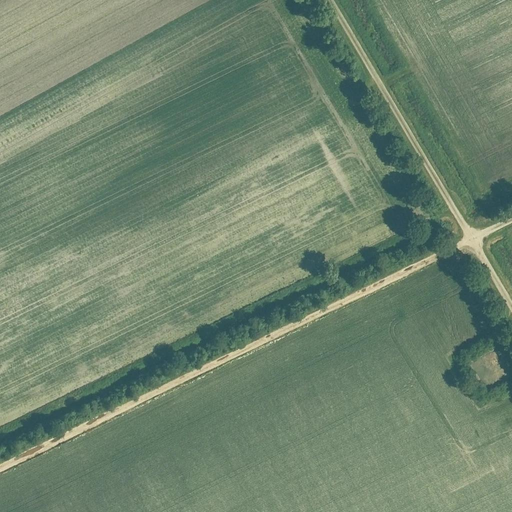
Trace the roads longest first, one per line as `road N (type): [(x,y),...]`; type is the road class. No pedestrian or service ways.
road 1 (track): [(0,468),(473,237)]
road 2 (residential): [(473,237),(333,0)]
